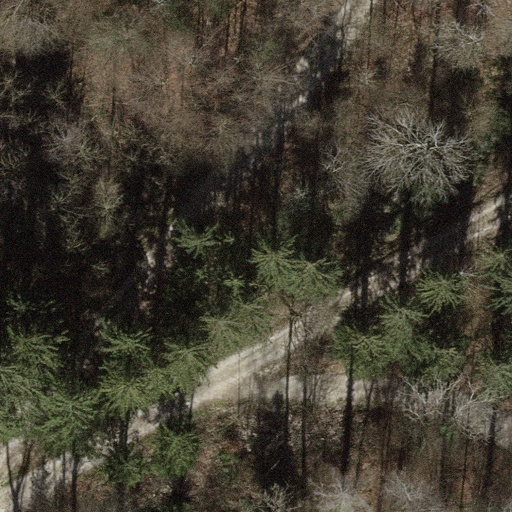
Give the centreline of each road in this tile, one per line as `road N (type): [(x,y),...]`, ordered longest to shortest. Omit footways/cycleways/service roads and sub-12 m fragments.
road 1 (track): [(0,507),(511,207)]
road 2 (track): [(0,456),(320,53),(352,0)]
road 3 (track): [(511,422),(383,385),(207,383)]
